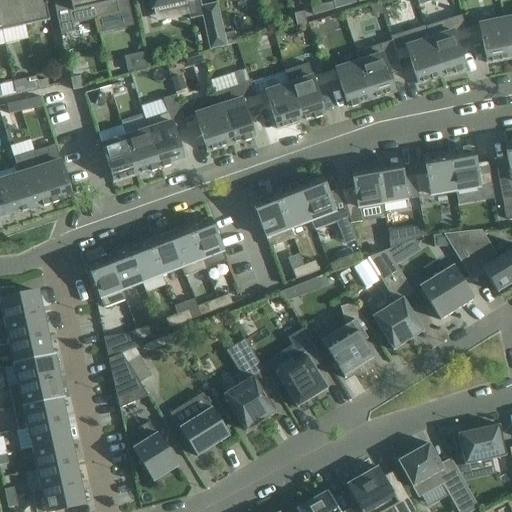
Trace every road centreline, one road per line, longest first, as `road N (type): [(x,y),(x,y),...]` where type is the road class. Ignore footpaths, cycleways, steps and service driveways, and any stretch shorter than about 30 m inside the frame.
road 1 (residential): [(511,94),(383,122),(109,218),(51,253)]
road 2 (residential): [(106,511),(51,253)]
road 3 (residential): [(323,445),(511,389)]
road 4 (residential): [(511,311),(359,406)]
road 5 (residential): [(201,511),(323,445)]
